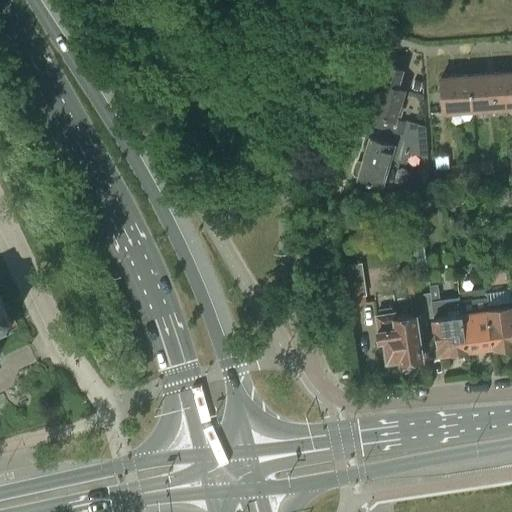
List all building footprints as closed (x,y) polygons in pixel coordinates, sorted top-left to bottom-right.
[(402,70),(387,65),(380,87),(376,85),(369,105),(374,107),(372,113),(394,120),(403,93),(401,93),(402,89),(398,87),(400,82),(398,81),(402,70)] [(511,72),(502,73),(505,107),(511,106),(511,72)] [(505,107),(502,73),(469,75),(471,110),(505,107)] [(471,110),(469,75),(440,77),(442,112),(471,110)] [(414,80),(412,88),(419,90),(422,82),(414,80)] [(400,134),(426,142),(424,127),(404,121),(400,134)] [(397,147),(393,145),(392,145),(393,144),(369,137),(357,177),(381,184),(389,157),(405,162),(408,150),(427,156),(426,142),(400,134),(397,147)] [(492,172),(491,161),(450,166),(452,178),(492,172)] [(511,187),(499,188),(501,205),(511,203),(511,187)] [(426,262),(416,263),(419,282),(429,281),(426,262)] [(410,296),(419,295),(417,275),(407,277),(410,296)] [(362,280),(349,282),(353,306),(366,304),(362,280)] [(462,312),(447,315),(445,304),(443,304),(440,287),(430,288),(433,316),(439,353),(449,352),(449,354),(453,353),(453,354),(454,356),(463,355),(465,353),(465,352),(467,351),(462,312)] [(511,294),(485,297),(492,347),(500,346),(500,348),(510,346),(510,344),(511,344),(511,298),(511,296),(511,294)] [(0,350),(0,351),(0,349),(0,327),(12,322),(0,296),(0,350)] [(374,299),(376,314),(380,338),(383,337),(387,359),(401,357),(401,360),(402,360),(403,364),(407,368),(418,366),(421,361),(420,357),(422,357),(415,313),(412,314),(410,299),(394,302),(393,296),(374,299)] [(492,347),(485,297),(485,296),(460,300),(462,312),(467,351),(469,351),(469,349),(483,347),(483,348),(492,347)]
